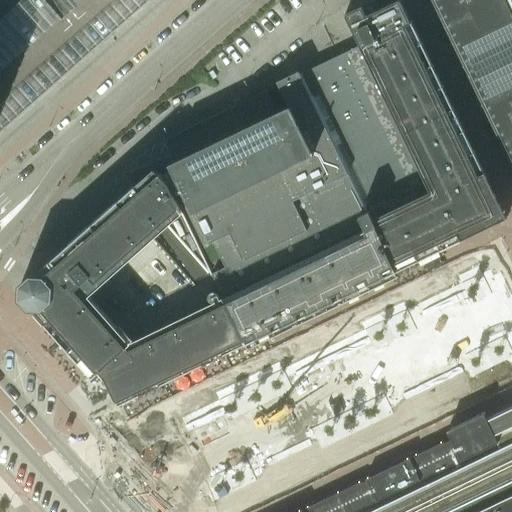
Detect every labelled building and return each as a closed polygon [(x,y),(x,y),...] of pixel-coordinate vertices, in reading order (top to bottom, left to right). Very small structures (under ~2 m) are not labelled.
[(0,0),(0,133),(150,0),(0,0)] [(389,258),(396,272),(506,219),(485,174),(474,152),(464,131),(453,109),(443,87),(432,65),(422,43),(411,22),(411,20),(409,21),(399,0),(380,9),(375,0),(370,2),(344,15),(350,26),(359,46),(364,55),(307,82),(303,72),(300,74),(366,212),(357,217),(365,235),(379,263),(389,258)] [(511,0),(502,0),(511,19),(482,33),(465,0),(430,0),(482,107),(511,169),(511,0)] [(226,302),(246,344),(248,348),(274,336),(299,323),(325,311),(346,301),(371,289),(398,276),(396,272),(389,258),(379,263),(365,235),(357,217),(366,212),(300,74),(299,72),(277,82),(279,85),(266,91),(164,140),(165,142),(175,162),(169,165),(181,190),(173,194),(180,207),(226,302)] [(180,207),(173,194),(170,187),(169,184),(160,174),(149,183),(146,186),(140,191),(135,186),(118,201),(92,224),(66,247),(49,262),(54,268),(45,275),(31,274),(20,284),(19,298),(29,309),(43,310),(51,318),(45,323),(69,350),(93,377),(99,371),(106,379),(105,379),(107,383),(108,382),(112,390),(111,390),(118,405),(151,390),(246,344),(226,302),(180,207)] [(496,416),(486,421),(511,475),(511,408),(510,409),(499,414),(496,416)] [(511,511),(511,475),(486,421),(484,415),(483,413),(479,415),(478,414),(476,415),(477,416),(453,428),(452,427),(450,428),(451,429),(447,431),(448,433),(451,438),(443,442),(439,443),(439,444),(418,455),(417,454),(414,456),(410,459),(409,458),(405,460),(405,461),(397,465),(396,464),(391,466),(392,467),(383,471),(383,470),(378,473),(379,473),(370,477),(365,479),(366,480),(361,482),(361,481),(357,483),(357,484),(353,486),(353,485),(348,487),(349,488),(340,492),(340,491),(335,493),(336,494),(323,501),(322,500),(318,502),(318,503),(310,507),(309,506),(306,508),(301,511),(301,510),(297,511),(511,511)]
